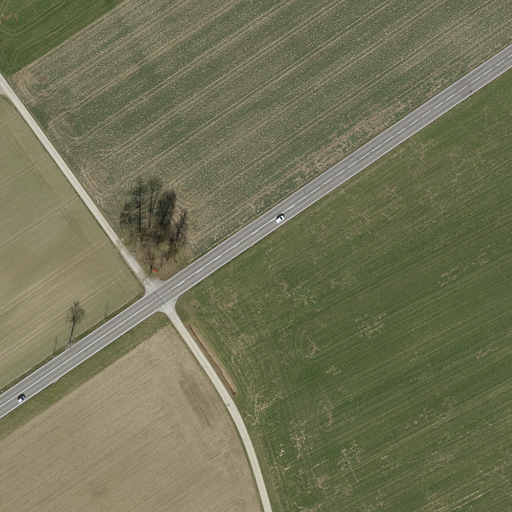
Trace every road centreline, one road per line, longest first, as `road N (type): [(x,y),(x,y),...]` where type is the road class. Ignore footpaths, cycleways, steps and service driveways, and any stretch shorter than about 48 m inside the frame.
road 1 (secondary): [(511,55),(0,407)]
road 2 (track): [(0,78),(225,394),(268,511)]
